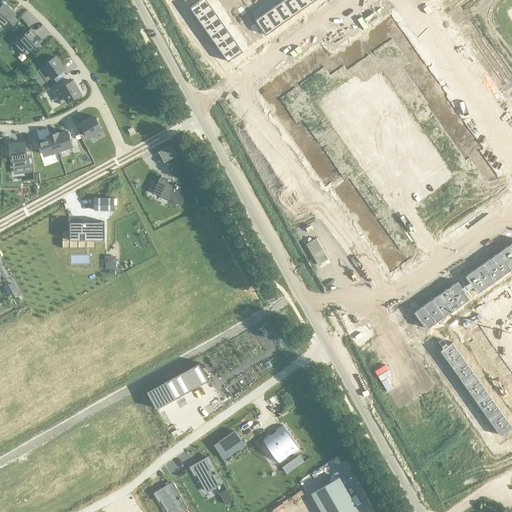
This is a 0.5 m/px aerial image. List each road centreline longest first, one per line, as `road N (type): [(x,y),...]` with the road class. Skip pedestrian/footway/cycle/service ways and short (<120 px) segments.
road 1 (tertiary): [(8,452),(266,307),(287,303)]
road 2 (residential): [(326,344),(86,511)]
road 3 (tertiary): [(419,511),(326,344)]
road 4 (tertiary): [(287,272),(201,117)]
road 5 (residential): [(128,156),(0,226)]
road 6 (residential): [(511,219),(399,300)]
road 7 (tertiary): [(201,117),(138,0)]
road 8 (residential): [(97,99),(56,32),(21,0)]
